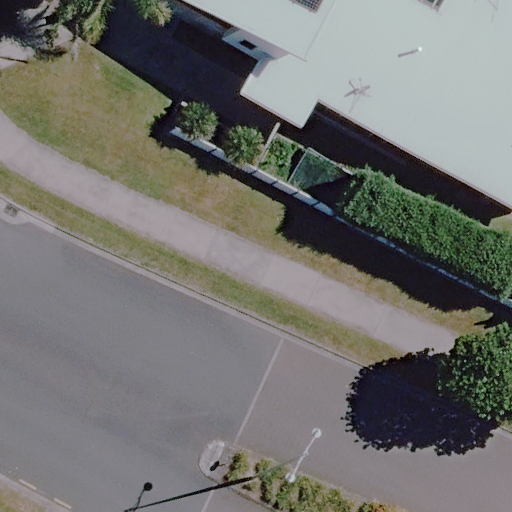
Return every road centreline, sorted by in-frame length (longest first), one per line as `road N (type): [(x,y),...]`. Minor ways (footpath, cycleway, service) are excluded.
road 1 (tertiary): [(0,340),(260,377),(511,500)]
road 2 (tertiary): [(180,511),(0,345)]
